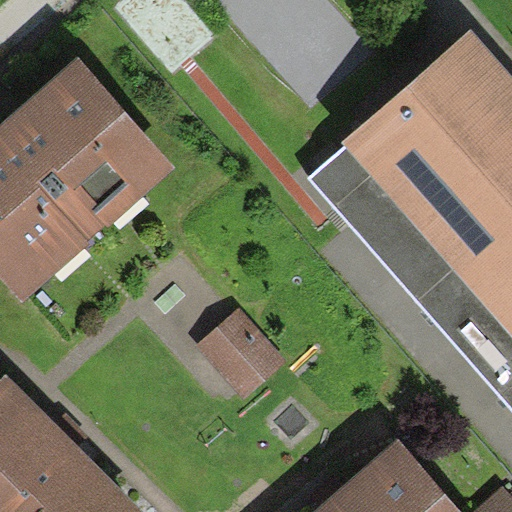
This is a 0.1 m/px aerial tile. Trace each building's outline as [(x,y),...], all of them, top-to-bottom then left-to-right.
[(511,80),(471,35),(318,183),(511,402),(511,80)] [(179,170),(89,67),(0,143),(0,281),(21,305),(179,170)] [(240,298),(195,342),(248,396),(293,352),(240,298)] [(0,511),(133,511),(134,511),(57,435),(4,383),(0,386),(0,511)] [(462,511),(398,440),(317,511),(462,511)]
